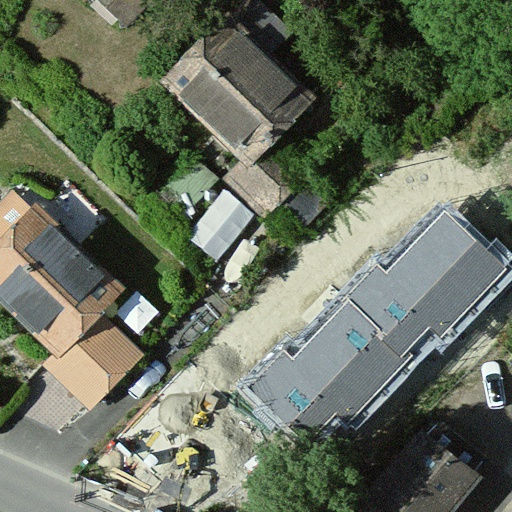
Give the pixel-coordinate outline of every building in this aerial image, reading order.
[(151,0),(97,0),(126,27),(151,0)] [(317,99),(228,13),(160,84),(240,162),(224,178),(264,217),(312,168),(280,138),(317,99)] [(128,289),(36,203),(31,209),(11,190),(0,201),(0,305),(58,360),(47,372),(90,412),(145,353),(104,314),(128,289)] [(498,275),(426,204),(309,324),(382,395),(498,275)] [(323,404),(276,359),(231,405),(279,451),(323,404)] [(457,511),(485,480),(425,430),(355,511),(457,511)]
